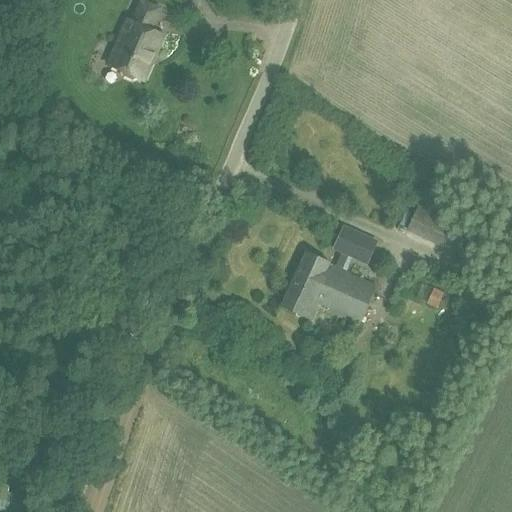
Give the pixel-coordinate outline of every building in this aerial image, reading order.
[(109,65),(143,80),(163,36),(150,30),(159,9),(142,2),(133,22),(129,20),(109,65)] [(407,230),(459,254),(473,223),(422,199),(407,230)] [(344,226),(334,248),(367,263),(377,241),(344,226)] [(318,306),(359,325),(377,286),(335,267),(336,265),(306,251),(281,306),(312,320),(318,306)] [(438,309),(445,293),(435,288),(427,304),(438,309)] [(0,509),(13,511),(28,511),(31,498),(8,493),(9,486),(0,483),(0,509)]
